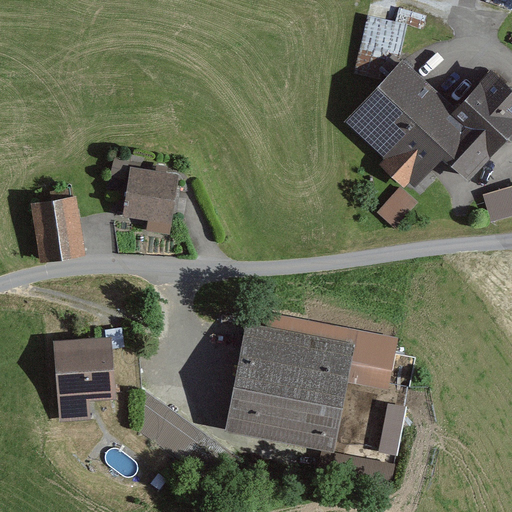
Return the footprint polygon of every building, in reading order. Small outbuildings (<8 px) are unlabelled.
[(408,24),(367,15),(354,74),(384,81),(399,65),(408,24)] [(458,109),(404,59),(399,65),(384,81),(346,122),(416,186),(442,158),(468,182),(505,143),(463,104),(458,109)] [(511,87),(494,71),(463,104),(505,143),(511,142),(511,141),(511,136),(511,135),(511,87)] [(131,163),(115,158),(110,177),(129,182),(123,215),(147,219),(146,232),(171,236),(180,176),(131,167),(131,163)] [(400,187),(377,212),(395,228),(417,202),(400,187)] [(511,188),(486,196),(494,223),(511,217),(511,188)] [(76,197),(32,204),(40,259),(84,252),(76,197)] [(252,308),(229,428),(334,449),(347,380),(388,388),(398,336),(252,308)] [(111,338),(55,343),(61,420),(91,418),(90,400),(116,397),(111,338)] [(238,457),(147,394),(141,432),(219,485),(238,457)]
